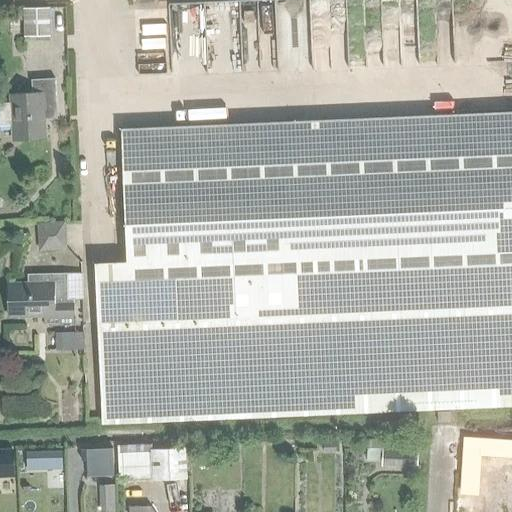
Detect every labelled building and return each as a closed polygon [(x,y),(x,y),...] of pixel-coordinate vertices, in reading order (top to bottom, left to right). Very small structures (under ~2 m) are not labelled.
[(24,36),(49,35),(48,7),(24,8),(24,36)] [(14,139),(43,137),(42,115),(56,115),(54,77),(31,78),(32,91),(12,92),(12,101),(0,101),(0,123),(13,122),(14,139)] [(511,400),(511,112),(120,128),(126,260),(94,262),(100,417),(511,400)] [(68,243),(66,216),(40,217),(41,245),(68,243)] [(29,283),(6,283),(6,313),(42,312),(42,320),(72,320),(72,298),(80,298),(80,272),(29,272),(29,283)] [(85,349),(84,332),(54,333),(55,350),(85,349)] [(408,441),(368,438),(367,459),(381,460),(380,467),(407,468),(408,441)] [(479,454),(511,456),(511,441),(464,438),(461,493),(477,494),(479,454)] [(336,453),(335,442),(323,443),(323,453),(336,453)] [(112,446),(82,447),(83,461),(86,461),(86,463),(113,462),(112,446)] [(119,480),(185,476),(183,446),(117,450),(119,480)] [(0,451),(0,475),(13,475),(12,451),(0,451)] [(45,469),(62,468),(61,451),(45,451),(45,469)] [(114,484),(99,484),(99,498),(114,498),(114,484)]
